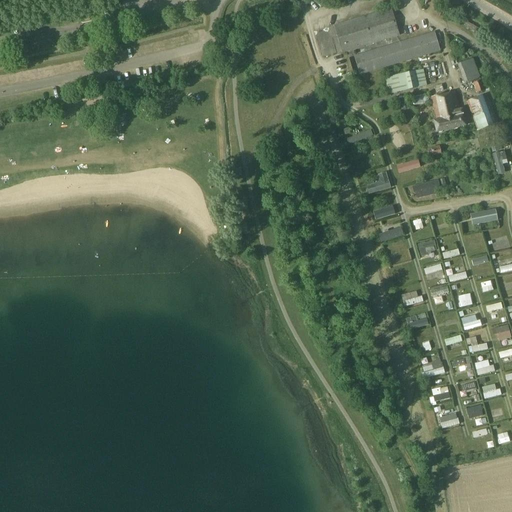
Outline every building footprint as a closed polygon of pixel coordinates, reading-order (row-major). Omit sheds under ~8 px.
[(341,54),(399,36),(391,8),(333,25),(341,54)] [(440,51),(434,32),(353,56),(359,76),(440,51)] [(457,65),(464,83),(480,77),(473,59),(457,65)] [(389,95),(427,86),(423,69),(385,78),(389,95)] [(473,83),(476,93),(484,91),(481,81),(473,83)] [(465,126),(462,109),(459,110),(455,93),(431,98),(436,120),(433,121),(436,133),(465,126)] [(487,95),(466,101),(477,131),(497,124),(487,95)] [(481,138),(474,140),(476,149),(483,147),(481,138)] [(432,156),(441,155),(439,146),(430,148),(432,156)] [(492,154),(498,176),(505,174),(499,152),(492,154)] [(420,158),(397,165),(400,174),(422,166),(420,158)] [(369,194),(390,188),(386,173),(378,175),(380,182),(367,186),(369,194)] [(416,199),(435,194),(434,188),(439,187),(437,181),(412,187),(413,193),(415,193),(416,199)] [(373,212),(376,221),(398,214),(395,205),(373,212)] [(497,220),(495,210),(470,215),(472,225),(497,220)] [(416,230),(424,227),(421,219),(413,222),(416,230)] [(379,234),(381,242),(405,235),(402,227),(379,234)] [(469,237),(471,245),(478,244),(476,235),(469,237)] [(434,240),(417,245),(419,250),(421,257),(428,255),(427,253),(435,251),(433,246),(436,245),(434,240)] [(459,249),(443,252),(444,258),(460,255),(459,249)] [(476,258),(478,267),(488,265),(486,256),(476,258)] [(441,263),(424,269),(427,276),(443,270),(441,263)] [(511,264),(500,266),(501,273),(511,270),(511,264)] [(449,276),(451,282),(468,278),(466,271),(449,276)] [(505,297),(511,295),(511,288),(503,290),(505,297)] [(405,307),(422,302),(419,290),(402,295),(405,307)] [(460,307),(473,305),(471,293),(458,296),(460,307)] [(487,313),(504,309),(502,302),(486,306),(487,313)] [(479,314),(462,318),(465,330),(482,327),(479,314)] [(429,318),(411,322),(412,329),(430,325),(429,318)] [(494,335),(498,334),(501,341),(511,337),(511,335),(508,324),(492,329),(494,335)] [(459,335),(445,338),(448,348),(461,345),(459,335)] [(469,347),(470,353),(489,349),(488,343),(478,345),(477,337),(471,338),(472,346),(469,347)] [(503,365),(511,361),(511,348),(499,352),(503,365)] [(454,373),(471,369),(470,364),(469,358),(451,362),(453,368),(454,373)] [(477,374),(493,372),(491,360),(475,362),(477,374)] [(425,378),(445,373),(442,361),(422,366),(425,378)] [(460,391),(476,389),(475,380),(459,383),(460,391)] [(500,396),(498,384),(482,387),(484,398),(500,396)] [(441,394),(440,389),(432,390),(433,397),(430,398),(431,406),(435,405),(435,402),(450,399),(449,393),(441,394)] [(467,415),(469,420),(483,416),(481,412),(482,411),(480,406),(466,410),(467,415)] [(492,413),(495,422),(505,418),(502,409),(492,413)] [(454,414),(437,419),(440,430),(458,425),(454,414)] [(489,429),(473,431),(474,438),(490,435),(489,429)] [(511,437),(499,440),(500,445),(511,442),(511,437)]
